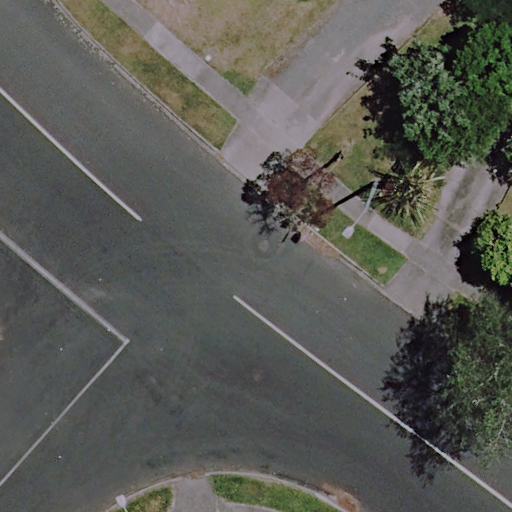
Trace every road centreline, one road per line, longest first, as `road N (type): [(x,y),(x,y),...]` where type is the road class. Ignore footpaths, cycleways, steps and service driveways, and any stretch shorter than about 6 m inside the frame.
road 1 (residential): [(502,511),(198,271)]
road 2 (residential): [(0,486),(198,271)]
road 3 (residential): [(198,271),(0,93)]
